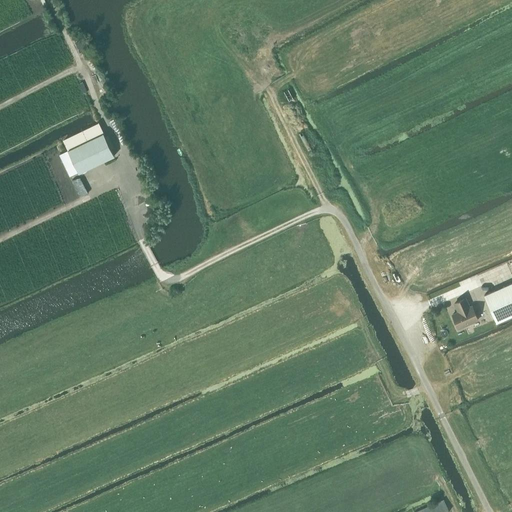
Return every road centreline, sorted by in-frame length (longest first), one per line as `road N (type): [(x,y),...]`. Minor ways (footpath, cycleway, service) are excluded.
road 1 (track): [(321,208),(168,281),(141,237),(132,172),(46,0)]
road 2 (unclassified): [(489,511),(345,222),(321,208)]
road 3 (track): [(295,74),(271,92),(327,207)]
road 4 (track): [(0,240),(132,172)]
road 5 (track): [(357,312),(393,391),(425,384)]
